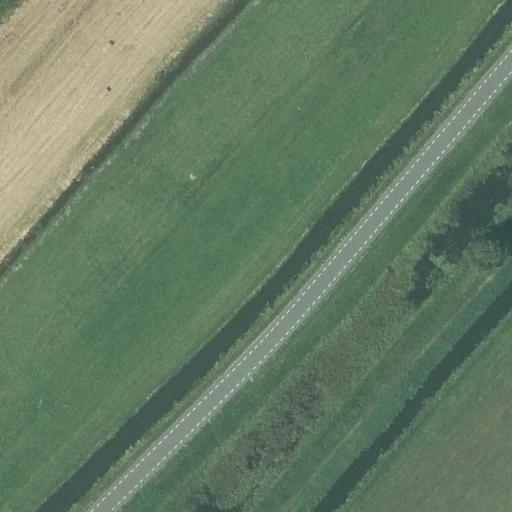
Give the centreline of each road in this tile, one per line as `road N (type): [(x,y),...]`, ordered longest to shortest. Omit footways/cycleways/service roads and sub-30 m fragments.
road 1 (tertiary): [(511,65),(320,292),(101,511)]
road 2 (track): [(284,511),(511,249)]
